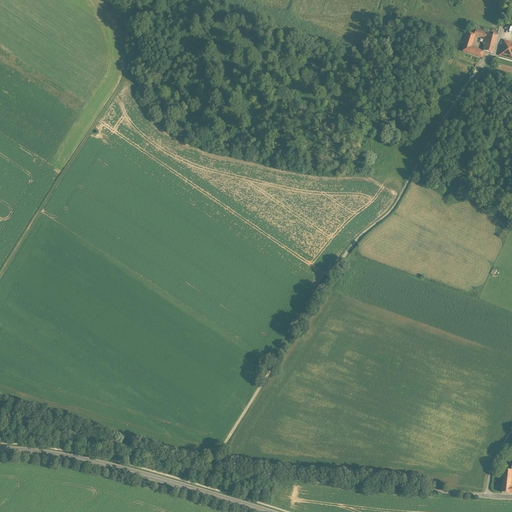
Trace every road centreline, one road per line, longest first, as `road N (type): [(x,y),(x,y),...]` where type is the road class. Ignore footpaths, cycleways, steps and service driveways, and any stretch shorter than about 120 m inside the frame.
road 1 (track): [(510,0),(497,53),(465,85),(389,211),(334,268),(209,472)]
road 2 (unclassified): [(511,496),(209,472),(0,409)]
road 3 (secondary): [(260,511),(82,460),(0,449)]
road 4 (track): [(0,274),(108,102)]
